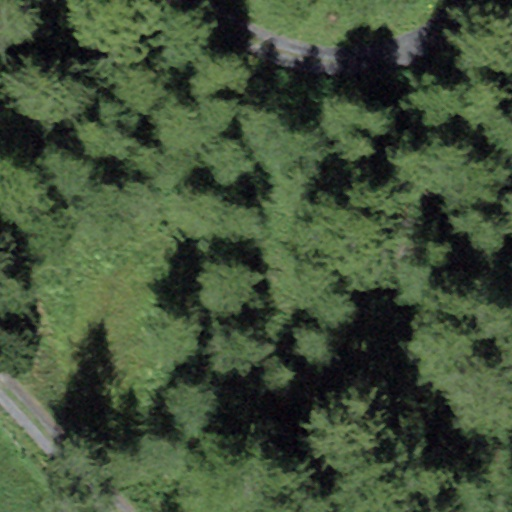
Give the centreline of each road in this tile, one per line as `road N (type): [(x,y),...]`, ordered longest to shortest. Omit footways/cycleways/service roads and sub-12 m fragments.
road 1 (track): [(200,0),(303,51),(352,59),(404,49),(467,0)]
road 2 (track): [(119,511),(0,386)]
